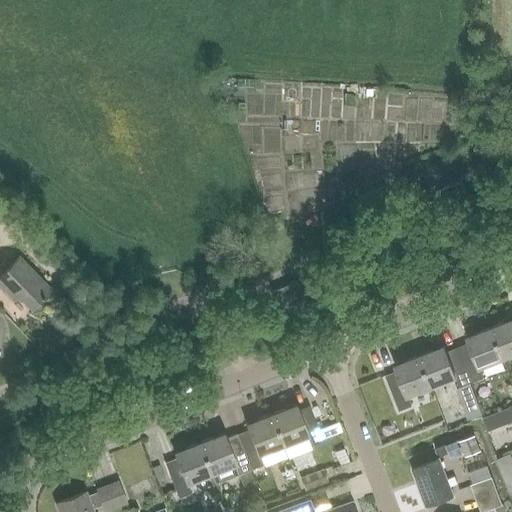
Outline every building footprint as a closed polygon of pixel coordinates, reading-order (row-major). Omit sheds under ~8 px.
[(0,270),(2,273),(0,275),(0,286),(14,301),(19,297),(31,309),(50,290),(18,257),(11,265),(6,260),(0,266),(0,270)] [(278,309),(302,300),(295,283),(271,293),(278,309)] [(511,320),(491,328),(503,359),(511,355),(511,320)] [(479,369),(503,359),(491,328),(466,338),(468,343),(457,348),(471,383),(483,379),(479,369)] [(444,347),(419,357),(431,388),(454,379),(458,388),(471,383),(457,348),(446,352),(444,347)] [(406,397),(431,388),(419,357),(394,366),(396,371),(384,376),(398,411),(410,407),(406,397)] [(476,401),(462,406),(468,420),(482,414),(476,401)] [(295,405),(271,415),(283,447),(307,437),(310,446),(323,442),(308,406),(297,410),(295,405)] [(259,456),(283,447),(271,415),(245,425),(247,430),(236,434),(250,470),(251,470),(263,465),(259,456)] [(223,434),(199,443),(211,475),(214,484),(238,474),(242,484),(254,480),(250,470),(236,434),(225,439),(223,434)] [(475,435),(459,442),(465,457),(481,451),(475,435)] [(131,499),(160,487),(141,439),(112,451),(131,499)] [(211,475),(199,443),(174,453),(176,458),(164,463),(178,499),(191,494),(187,484),(211,475)] [(425,508),(452,498),(437,460),(411,470),(425,508)] [(262,466),(251,470),(255,482),(267,478),(262,466)] [(323,469),(300,478),(305,490),(327,482),(323,469)] [(474,499),(495,491),(490,478),(468,486),(474,499)] [(105,510),(125,502),(117,482),(97,490),(98,492),(86,496),(85,492),(56,503),(59,511),(92,511),(91,508),(103,504),(105,510)] [(495,491),(474,499),(478,511),(481,511),(500,505),(495,491)] [(354,511),(351,502),(324,511),(312,511),(308,501),(277,511),(354,511)]
